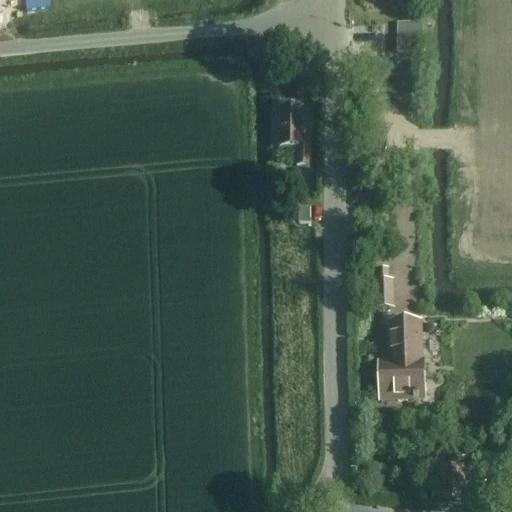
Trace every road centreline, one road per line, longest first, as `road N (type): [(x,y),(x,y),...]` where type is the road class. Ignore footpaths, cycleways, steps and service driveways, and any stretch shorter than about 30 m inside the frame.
road 1 (tertiary): [(339,511),(333,19)]
road 2 (unclassified): [(0,51),(333,19)]
